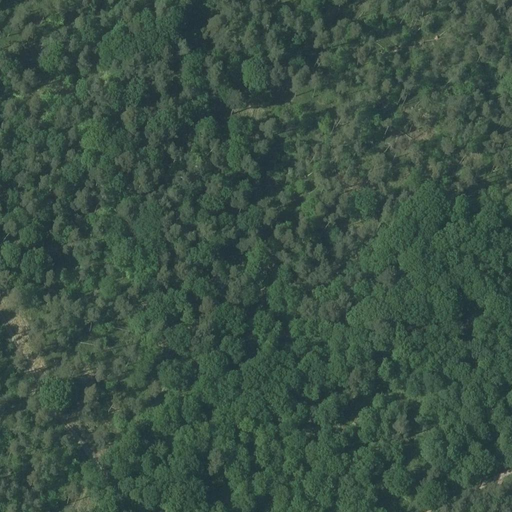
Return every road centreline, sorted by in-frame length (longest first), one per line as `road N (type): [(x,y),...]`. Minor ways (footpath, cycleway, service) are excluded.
road 1 (track): [(98,361),(242,304),(259,245),(263,110),(343,0)]
road 2 (track): [(98,361),(39,395),(72,446)]
